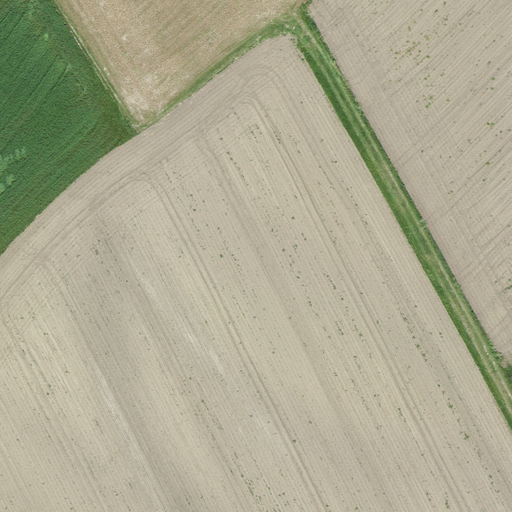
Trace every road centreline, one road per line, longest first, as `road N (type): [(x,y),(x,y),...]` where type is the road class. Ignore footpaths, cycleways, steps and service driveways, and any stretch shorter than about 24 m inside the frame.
road 1 (track): [(511,375),(300,0)]
road 2 (track): [(290,0),(151,118),(71,0)]
